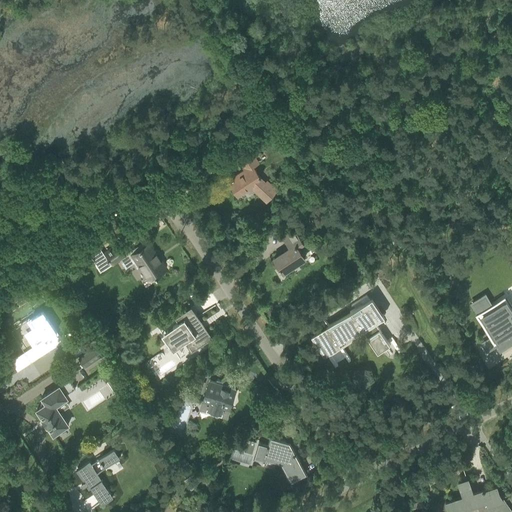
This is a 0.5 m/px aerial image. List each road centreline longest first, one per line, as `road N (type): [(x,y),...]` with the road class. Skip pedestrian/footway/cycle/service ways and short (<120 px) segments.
road 1 (residential): [(354,480),(169,199)]
road 2 (residential): [(354,480),(511,401)]
